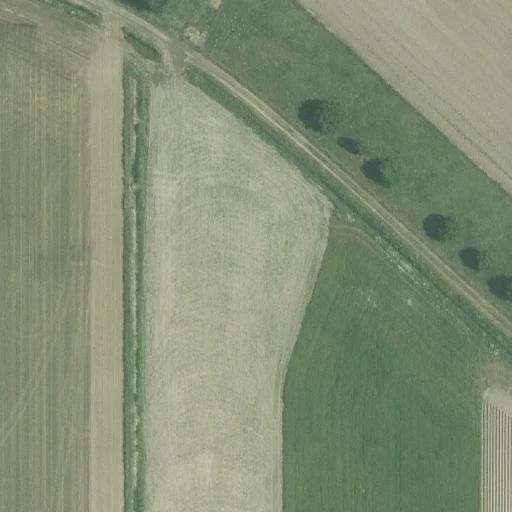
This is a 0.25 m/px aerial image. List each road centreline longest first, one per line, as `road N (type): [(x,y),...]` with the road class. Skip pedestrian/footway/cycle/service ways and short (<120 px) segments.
road 1 (track): [(240,104),(511,349)]
road 2 (track): [(240,104),(132,17),(87,0)]
